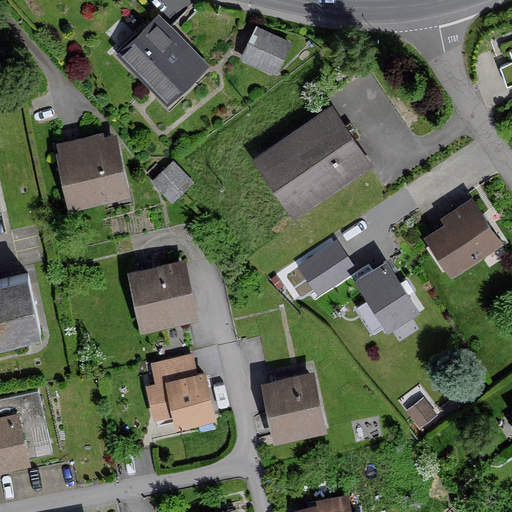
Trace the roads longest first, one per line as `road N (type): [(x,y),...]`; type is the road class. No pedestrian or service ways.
road 1 (residential): [(0,500),(246,458)]
road 2 (residential): [(246,458),(203,255),(184,227)]
road 3 (residential): [(511,172),(462,96),(433,3)]
road 4 (tertiary): [(296,0),(358,9),(433,3)]
